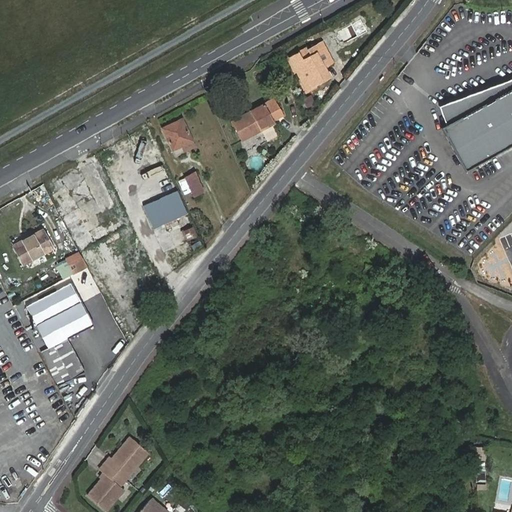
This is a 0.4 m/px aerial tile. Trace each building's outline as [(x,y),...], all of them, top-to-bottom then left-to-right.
[(261,9),(262,11),(270,6),(268,3),(260,8),(261,9)] [(317,55),(325,51),(327,50),(322,41),(290,59),(307,89),(329,76),(324,68),(317,55)] [(332,63),(325,51),(317,55),(324,68),(332,63)] [(511,76),(437,106),(446,128),(440,130),(464,175),(511,148),(511,76)] [(310,95),(301,98),(305,108),(314,105),(310,95)] [(256,129),(273,120),(272,118),(282,113),(274,98),(233,121),(243,140),(258,132),(256,129)] [(162,129),(175,155),(184,151),(182,145),(191,140),(182,119),(162,129)] [(275,123),(273,120),(256,129),(258,132),(275,123)] [(185,178),(194,196),(203,191),(195,173),(185,178)] [(178,190),(143,206),(154,230),(189,214),(178,190)] [(101,238),(94,225),(85,229),(77,216),(62,223),(77,251),(101,238)] [(102,238),(115,230),(110,220),(96,228),(102,238)] [(13,246),(22,263),(51,248),(42,231),(13,246)] [(141,250),(136,252),(142,267),(148,264),(141,250)] [(73,274),(87,267),(79,252),(66,259),(73,274)] [(26,308),(47,348),(41,352),(58,385),(83,371),(66,339),(92,325),(70,284),(26,308)] [(154,459),(129,438),(114,456),(116,457),(113,461),(110,458),(99,471),(105,475),(88,497),(106,511),(114,511),(125,499),(123,497),(154,459)] [(481,462),(481,450),(471,450),(471,463),(481,462)] [(167,511),(156,502),(147,511),(167,511)]
